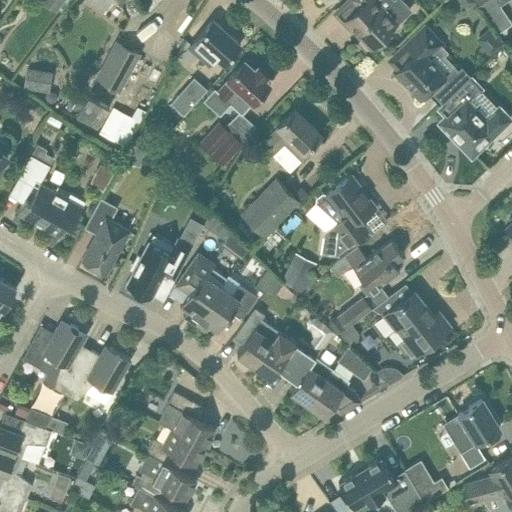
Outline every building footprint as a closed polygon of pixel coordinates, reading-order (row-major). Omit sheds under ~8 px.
[(42,0),(59,11),(66,0),(42,0)] [(91,0),(105,10),(112,0),(118,0),(121,2),(122,0),(91,0)] [(345,19),(371,46),(412,8),(404,0),(391,0),(382,9),(373,0),(352,0),(358,6),(345,19)] [(473,0),(457,0),(462,7),(469,8),(476,4),(473,0)] [(511,0),(475,0),(482,9),(495,0),(511,0)] [(240,43),(213,19),(191,43),(205,55),(212,62),(218,56),(224,61),(240,43)] [(424,25),(419,30),(404,43),(413,53),(395,71),(396,72),(398,70),(410,82),(409,86),(421,98),(435,84),(446,74),(428,56),(442,43),(424,25)] [(97,78),(118,89),(138,52),(117,40),(97,78)] [(245,59),(227,78),(228,79),(218,90),(242,113),(270,82),(245,59)] [(27,68),(24,87),(49,91),(52,72),(27,68)] [(184,113),(209,87),(196,75),(171,101),(184,113)] [(469,76),(460,85),(447,97),(456,106),(440,121),(472,153),(509,117),(498,107),(486,118),(468,98),(480,87),(469,76)] [(88,94),(77,117),(98,127),(109,105),(88,94)] [(67,104),(77,110),(82,100),(72,95),(67,104)] [(113,106),(100,132),(127,146),(145,110),(137,106),(132,116),(113,106)] [(295,107),(281,122),(277,125),(277,126),(264,140),(274,150),(271,153),(289,170),(300,158),(302,160),(312,150),(308,145),(321,132),(295,107)] [(200,143),(221,163),(241,142),(219,122),(200,143)] [(42,177),(50,164),(53,156),(45,152),(46,148),(36,142),(18,176),(32,184),(38,174),(42,177)] [(105,187),(116,168),(102,160),(91,179),(105,187)] [(351,174),(326,193),(322,191),(315,196),(315,202),(336,221),(324,230),(321,252),(335,254),(368,229),(360,218),(375,206),(351,174)] [(264,235),(299,199),(276,177),(241,212),(264,235)] [(40,181),(37,187),(30,198),(25,196),(17,211),(35,221),(36,218),(43,222),(41,224),(59,234),(67,220),(72,223),(85,200),(57,184),(54,189),(40,181)] [(115,253),(128,228),(111,218),(118,205),(100,196),(94,208),(84,226),(96,232),(82,258),(106,270),(115,253)] [(210,211),(203,224),(226,240),(231,231),(211,210),(210,211)] [(127,282),(129,283),(127,287),(139,294),(141,289),(150,294),(162,272),(174,278),(193,243),(178,235),(174,243),(154,232),(142,255),(138,253),(131,267),(133,269),(127,282)] [(399,269),(393,261),(403,254),(391,238),(366,257),(357,245),(338,259),(330,265),(337,275),(344,269),(352,264),(359,275),(364,281),(359,285),(365,293),(399,269)] [(194,322),(227,276),(212,265),(214,264),(198,252),(181,275),(193,284),(180,303),(187,308),(183,314),(194,322)] [(295,252),(281,280),(302,290),(316,262),(295,252)] [(254,285),(264,292),(276,275),(266,268),(254,285)] [(231,310),(241,318),(257,295),(228,274),(227,276),(194,322),(205,330),(209,324),(217,329),(231,310)] [(16,285),(0,276),(0,312),(14,285),(16,286),(16,285)] [(404,337),(401,341),(411,354),(449,324),(438,310),(433,314),(414,289),(385,313),(404,337)] [(337,313),(346,326),(371,307),(362,295),(337,313)] [(237,352),(253,364),(279,328),(262,316),(264,313),(254,306),(233,336),(243,343),(237,352)] [(43,379),(64,392),(90,348),(81,342),(87,332),(61,317),(42,350),(55,357),(43,379)] [(323,323),(314,336),(323,343),(332,330),(323,323)] [(287,374),(309,343),(299,336),(296,341),(279,328),(253,364),(271,376),(277,367),(287,374)] [(131,357),(105,343),(99,353),(90,348),(64,392),(70,395),(76,399),(95,381),(112,390),(131,357)] [(332,366),(315,354),(318,349),(309,343),(287,374),(297,381),(290,390),(307,401),(332,366)] [(337,361),(364,380),(375,364),(348,345),(337,361)] [(332,366),(307,401),(324,414),(331,405),(340,411),(361,399),(354,388),(346,382),(349,378),(332,366)] [(174,421),(171,427),(205,445),(215,426),(198,418),(204,406),(174,390),(163,410),(174,421)] [(481,397),(444,422),(461,450),(476,441),(500,427),(481,397)] [(30,405),(25,418),(44,425),(51,414),(51,415),(52,414),(30,405)] [(0,423),(0,448),(21,456),(27,441),(46,443),(52,428),(44,425),(25,418),(20,431),(0,423)] [(145,450),(147,451),(162,459),(173,465),(178,455),(195,464),(205,445),(171,427),(163,442),(153,436),(145,450)] [(97,466),(115,435),(104,428),(71,484),(89,495),(104,470),(97,466)] [(76,438),(70,452),(84,457),(90,443),(76,438)] [(476,441),(461,450),(468,462),(469,463),(484,454),(476,441)] [(0,472),(4,474),(0,484),(0,486),(26,496),(31,482),(16,471),(21,456),(0,448),(0,472)] [(137,482),(139,484),(155,492),(164,499),(169,488),(186,497),(196,478),(173,465),(162,459),(147,451),(140,464),(142,470),(143,470),(137,482)] [(511,455),(495,466),(489,470),(491,473),(463,481),(469,501),(482,498),(492,511),(499,511),(511,509),(511,508),(511,455)] [(381,456),(338,481),(353,507),(366,500),(368,503),(386,493),(397,511),(404,511),(424,500),(418,490),(404,468),(392,475),(381,456)] [(66,491),(71,478),(53,471),(49,485),(66,491)] [(441,475),(418,490),(424,500),(447,486),(441,475)] [(129,511),(186,511),(187,511),(164,499),(155,492),(139,484),(129,502),(134,505),(129,511)] [(0,511),(1,509),(21,511),(26,496),(0,486),(0,511)]
